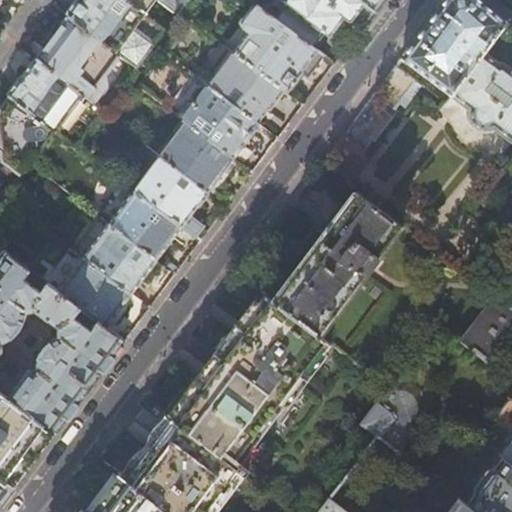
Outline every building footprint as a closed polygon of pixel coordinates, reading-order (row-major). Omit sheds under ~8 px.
[(132,29),(144,14),(126,0),(81,0),(69,16),(119,54),(137,68),(154,45),(132,29)] [(188,0),(126,0),(144,14),(154,0),(157,0),(177,15),(188,0)] [(366,21),(374,10),(360,0),(274,0),(266,11),(314,48),(327,32),(331,35),(346,16),(350,19),(354,20),(358,15),(366,21)] [(360,0),(374,10),(382,0),(360,0)] [(445,103),(450,95),(483,53),(506,21),(493,10),(481,0),(444,0),(425,25),(401,57),(443,89),(438,90),(435,95),(445,103)] [(323,54),(314,48),(266,11),(257,4),(243,23),(250,33),(235,52),(284,90),(286,92),(303,70),(305,72),(304,73),(306,74),(305,76),(306,77),(309,74),(323,54)] [(104,74),(119,54),(69,16),(56,34),(37,59),(93,102),(106,84),(106,76),(104,74)] [(235,52),(209,87),(257,122),(268,108),(270,110),(273,106),(284,90),(235,52)] [(483,53),(450,95),(469,109),(469,112),(469,117),(471,121),(474,125),(478,128),(483,129),(488,129),(493,127),(511,140),(511,71),(501,63),(499,63),(498,64),(483,53)] [(93,102),(37,59),(25,74),(23,78),(22,77),(8,96),(54,130),(60,135),(76,115),(88,124),(100,108),(93,102)] [(380,99),(392,108),(397,102),(402,105),(419,83),(395,65),(378,89),(384,94),(380,99)] [(246,138),(257,122),(209,87),(198,101),(196,100),(194,103),(190,100),(177,116),(181,119),(187,123),(232,157),(246,138)] [(54,130),(8,96),(1,106),(0,107),(0,162),(19,177),(54,130)] [(365,157),(364,153),(364,152),(365,149),(365,148),(371,140),(373,141),(391,116),(375,104),(368,114),(369,115),(367,118),(364,121),(363,120),(358,126),(352,122),(327,155),(349,170),(352,167),(355,166),(357,167),(365,157)] [(220,173),(232,157),(187,123),(161,157),(206,191),(220,173)] [(207,192),(206,191),(161,157),(135,191),(182,226),(195,236),(203,225),(189,215),(196,206),(197,206),(207,192)] [(134,190),(108,225),(157,260),(170,243),(182,226),(135,191),(134,190)] [(294,274),(274,301),(320,335),(402,226),(357,191),(333,223),(294,274)] [(108,225),(83,258),(131,294),(141,281),(149,287),(153,282),(162,269),(154,263),(157,260),(108,225)] [(113,334),(106,327),(58,292),(2,252),(0,254),(0,354),(3,350),(2,343),(6,342),(11,340),(16,337),(21,332),(24,327),(26,321),(27,317),(27,312),(36,313),(55,327),(58,338),(54,339),(48,342),(45,344),(42,348),(38,353),(36,358),(35,368),(28,368),(7,396),(51,430),(55,433),(87,391),(124,341),(113,334)] [(83,258),(58,292),(106,327),(120,308),(131,294),(83,258)] [(330,343),(320,335),(274,301),(267,295),(240,329),(199,383),(171,420),(240,471),(245,475),(248,471),(239,464),(330,343)] [(460,341),(497,368),(511,347),(511,310),(494,296),(460,341)] [(391,408),(392,406),(392,403),(393,400),(398,392),(389,386),(362,422),(379,435),(400,451),(418,427),(409,420),(405,421),(402,422),(398,421),(396,419),(393,415),(391,408)] [(7,396),(0,391),(0,478),(9,486),(34,453),(51,430),(7,396)] [(511,397),(495,419),(496,421),(490,428),(491,429),(483,440),(494,449),(511,462),(511,397)] [(207,511),(240,471),(171,420),(161,412),(156,418),(167,427),(160,436),(126,479),(170,511),(207,511)] [(511,511),(511,462),(494,449),(458,497),(478,511),(511,511)] [(104,494),(90,511),(170,511),(126,479),(120,474),(104,494)] [(0,505),(13,489),(9,486),(0,478),(0,505)] [(478,511),(458,497),(446,511),(478,511)] [(347,511),(329,498),(318,511),(347,511)]
